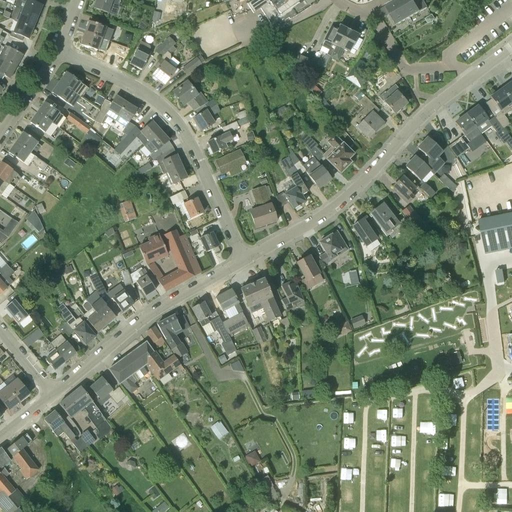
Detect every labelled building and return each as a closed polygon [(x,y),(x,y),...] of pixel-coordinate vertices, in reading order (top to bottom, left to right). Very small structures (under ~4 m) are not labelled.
[(16,0),(14,7),(23,10),(38,16),(42,6),(27,0),(16,0)] [(96,0),(94,8),(115,16),(120,2),(114,0),(96,0)] [(315,0),(253,0),(247,4),(253,13),(260,9),(271,26),(279,21),(281,24),(288,18),(289,20),(296,16),(310,7),(309,5),(315,0)] [(390,15),(396,26),(427,7),(422,0),(396,0),(377,11),(377,12),(382,20),(390,15)] [(23,10),(18,22),(33,29),(38,16),(23,10)] [(435,19),(432,15),(424,19),(427,24),(432,23),(435,19)] [(144,19),(138,25),(143,30),(149,25),(144,19)] [(33,29),(18,22),(14,33),(11,32),(9,36),(22,42),(23,37),(29,40),(33,29)] [(89,22),(85,34),(101,39),(101,40),(104,41),(108,42),(112,31),(89,22)] [(321,47),(333,53),(336,47),(337,47),(347,31),(339,26),(337,29),(332,26),(324,41),(325,41),(321,47)] [(336,47),(333,53),(331,57),(337,61),(343,50),(349,53),(358,36),(347,31),(337,47),(336,47)] [(101,39),(85,34),(81,45),(97,51),(101,40),(101,39)] [(184,34),(178,40),(183,45),(190,39),(184,34)] [(154,51),(161,58),(168,51),(170,48),(175,44),(168,37),(154,51)] [(149,55),(147,54),(150,49),(150,48),(149,47),(148,46),(148,45),(140,42),(129,64),(141,70),(149,55)] [(0,52),(0,59),(4,61),(16,67),(22,56),(4,46),(0,52)] [(157,70),(152,76),(163,85),(167,80),(168,80),(177,69),(168,62),(170,59),(170,54),(168,51),(161,58),(154,67),(157,70)] [(299,55),(293,67),(307,75),(313,63),(299,55)] [(201,64),(196,58),(181,69),(186,76),(201,64)] [(0,80),(0,81),(4,76),(9,79),(16,67),(4,61),(1,67),(0,66),(0,80)] [(346,77),(360,86),(366,77),(352,68),(346,77)] [(392,79),(395,75),(388,69),(385,73),(392,79)] [(66,73),(59,83),(73,93),(80,83),(66,73)] [(511,81),(502,89),(511,102),(511,81)] [(193,112),(204,105),(208,103),(199,92),(196,95),(187,82),(173,93),(183,105),(186,103),(193,112)] [(75,102),(85,109),(82,113),(93,121),(98,112),(98,111),(89,104),(73,93),(59,83),(52,93),(71,107),(75,102)] [(313,84),(308,88),(316,98),(321,93),(313,84)] [(401,92),(395,85),(386,93),(385,92),(379,97),(384,103),(384,102),(393,113),(394,114),(406,104),(398,94),(401,92)] [(511,105),(511,102),(502,89),(490,97),(500,111),(507,106),(508,108),(511,105)] [(320,95),(315,99),(324,110),(329,106),(320,95)] [(114,121),(126,103),(116,96),(103,115),(98,112),(93,121),(93,122),(92,125),(96,127),(97,124),(100,125),(105,116),(114,122),(114,121)] [(364,96),(357,103),(363,108),(358,114),(364,120),(357,128),(368,139),(374,133),(372,131),(381,122),(383,124),(375,115),(379,111),(370,102),(364,96)] [(213,99),(208,103),(204,105),(208,110),(206,111),(193,119),(201,132),(214,124),(210,118),(219,112),(217,105),(213,99)] [(44,103),(37,113),(55,126),(62,116),(44,103)] [(118,127),(128,134),(135,127),(129,122),(137,110),(126,103),(114,121),(120,125),(118,127)] [(270,113),(272,119),(275,123),(275,124),(280,120),(291,113),(288,109),(286,110),(283,106),(270,113)] [(466,115),(480,134),(491,126),(496,133),(494,134),(498,140),(499,139),(503,145),(505,143),(511,152),(511,151),(511,140),(507,134),(507,133),(503,128),(494,116),(488,121),(487,119),(478,107),(466,115)] [(236,114),(239,120),(245,118),(247,117),(244,111),(236,114)] [(494,116),(503,128),(509,123),(501,112),(494,116)] [(55,126),(37,113),(30,123),(48,136),(55,126)] [(76,126),(79,121),(70,114),(66,119),(76,126)] [(455,123),(464,136),(469,143),(480,134),(466,115),(455,123)] [(281,121),(275,124),(278,131),(284,128),(281,121)] [(135,138),(143,147),(160,131),(152,122),(140,132),(135,127),(128,134),(113,150),(118,155),(122,150),(121,149),(131,138),(135,138)] [(221,129),(224,135),(207,143),(212,155),(234,145),(228,133),(239,128),(236,122),(225,127),(221,129)] [(271,122),(263,127),(266,133),(274,128),(271,122)] [(100,139),(89,130),(84,137),(95,145),(100,139)] [(156,150),(157,151),(168,141),(169,141),(160,131),(143,147),(150,155),(156,150)] [(16,143),(31,154),(38,144),(23,133),(16,143)] [(310,153),(317,145),(306,134),(300,140),(310,153)] [(323,156),(340,173),(350,163),(347,160),(352,155),(334,136),(328,142),(333,147),(323,156)] [(442,152),(427,138),(418,148),(426,156),(420,162),(429,171),(433,175),(443,163),(437,157),(442,152)] [(460,138),(447,147),(456,159),(469,149),(460,138)] [(31,154),(16,143),(9,153),(27,166),(29,162),(42,171),(46,165),(32,155),(31,154)] [(285,151),(288,157),(288,158),(296,174),(297,174),(299,176),(305,172),(318,189),(330,180),(313,157),(302,166),(299,161),(290,149),(285,151)] [(239,151),(215,162),(219,170),(222,169),(224,173),(228,171),(231,176),(240,172),(236,165),(243,162),(239,151)] [(167,173),(182,167),(177,155),(176,156),(162,162),(163,164),(158,166),(162,175),(167,173)] [(288,157),(279,162),(295,188),(284,195),(288,202),(293,210),(301,205),(299,203),(306,199),(303,195),(307,192),(296,174),(288,158),(288,157)] [(420,162),(415,157),(405,167),(420,181),(429,171),(420,162)] [(69,168),(70,166),(73,168),(75,164),(73,162),(67,158),(63,164),(69,168)] [(1,163),(0,164),(0,178),(8,185),(16,174),(1,163)] [(137,170),(140,174),(141,175),(144,173),(151,168),(148,163),(137,170)] [(182,167),(167,173),(172,185),(187,178),(182,167)] [(410,194),(415,188),(402,177),(393,187),(396,190),(394,192),(407,204),(413,198),(410,194)] [(0,178),(0,195),(8,185),(0,178)] [(424,183),(419,188),(430,199),(435,193),(424,183)] [(456,187),(452,183),(447,188),(452,192),(456,187)] [(276,222),(264,187),(252,192),(258,209),(249,212),(255,229),(276,222)] [(172,205),(183,201),(187,199),(184,191),(169,198),(172,205)] [(184,205),(190,218),(203,213),(196,199),(184,205)] [(119,205),(124,222),(129,220),(123,204),(119,205)] [(398,224),(383,205),(371,214),(386,233),(398,224)] [(421,223),(408,207),(401,212),(414,228),(421,223)] [(33,227),(39,221),(33,212),(25,220),(33,227)] [(511,213),(480,221),(486,255),(511,249),(511,213)] [(377,240),(362,220),(352,227),(366,247),(377,240)] [(111,229),(104,233),(108,238),(114,233),(111,229)] [(152,262),(147,266),(165,293),(201,273),(186,241),(184,236),(177,238),(173,230),(163,234),(167,243),(165,243),(177,270),(163,278),(152,262)] [(318,257),(324,266),(337,258),(335,255),(347,248),(337,231),(331,235),(331,234),(317,242),(324,253),(318,257)] [(199,239),(206,253),(218,247),(212,233),(199,239)] [(149,243),(139,248),(145,264),(167,255),(159,235),(148,240),(149,243)] [(466,244),(458,245),(458,253),(467,253),(466,244)] [(319,274),(309,256),(297,264),(305,279),(301,281),(306,291),(314,286),(310,279),(319,274)] [(124,264),(118,267),(124,286),(132,284),(129,275),(127,270),(126,270),(124,264)] [(0,277),(10,269),(6,265),(1,269),(0,268),(0,277)] [(69,266),(63,269),(65,275),(71,272),(69,266)] [(10,269),(0,277),(0,294),(13,283),(8,278),(14,273),(10,268),(10,269)] [(136,283),(145,296),(155,290),(148,279),(149,277),(144,269),(142,270),(140,268),(129,275),(132,284),(133,285),(136,283)] [(46,273),(39,276),(43,282),(49,279),(46,273)] [(240,289),(248,307),(251,314),(263,309),(260,303),(271,298),(263,279),(240,289)] [(303,301),(295,283),(290,286),(289,283),(281,287),(286,299),(281,301),(286,312),(295,308),(299,309),(303,307),(304,303),(303,301)] [(107,295),(110,299),(112,298),(122,312),(133,304),(119,285),(107,295)] [(102,298),(106,295),(102,287),(98,289),(102,298)] [(215,298),(215,299),(222,312),(234,306),(238,315),(222,324),(229,338),(249,327),(242,313),(243,313),(238,304),(231,290),(215,298)] [(18,325),(29,315),(14,293),(6,300),(10,304),(4,309),(18,325)] [(263,309),(269,322),(280,317),(271,298),(260,303),(263,309)] [(106,305),(101,299),(91,307),(106,325),(115,318),(105,306),(106,305)] [(91,307),(87,302),(81,307),(86,312),(82,316),(97,333),(106,325),(91,307)] [(217,315),(215,312),(210,315),(203,303),(191,309),(199,323),(202,328),(209,324),(214,332),(216,331),(222,344),(220,345),(226,356),(236,351),(234,347),(229,338),(222,324),(217,315)] [(70,314),(63,319),(65,322),(73,332),(85,346),(95,337),(79,318),(76,321),(70,314)] [(161,334),(178,358),(187,352),(181,343),(180,344),(175,336),(182,332),(176,320),(174,316),(157,325),(161,334)] [(362,316),(350,320),(353,329),(365,324),(362,316)] [(284,332),(291,329),(286,318),(279,321),(284,332)] [(68,336),(73,332),(65,322),(58,329),(63,334),(65,332),(68,336)] [(347,322),(337,326),(341,336),(351,332),(347,322)] [(165,343),(161,338),(154,327),(146,332),(154,343),(157,349),(165,343)] [(258,345),(266,341),(259,327),(251,331),(258,345)] [(32,333),(37,340),(43,335),(38,328),(32,333)] [(50,344),(54,349),(65,362),(80,350),(74,343),(70,346),(67,342),(66,343),(60,336),(50,344)] [(145,365),(156,357),(146,343),(108,370),(119,384),(145,365)] [(65,362),(54,349),(47,355),(49,357),(45,360),(54,371),(65,362)] [(448,356),(451,367),(463,364),(460,353),(448,356)] [(224,356),(217,360),(220,366),(227,362),(224,356)] [(156,357),(145,365),(156,381),(156,380),(157,381),(180,365),(174,357),(162,366),(156,357)] [(239,362),(230,367),(233,372),(244,373),(239,362)] [(118,387),(113,392),(101,378),(90,388),(101,400),(108,394),(117,405),(126,397),(118,387)] [(17,380),(7,388),(19,402),(29,395),(25,390),(17,380)] [(65,412),(67,411),(72,418),(80,411),(81,413),(84,410),(87,414),(86,417),(95,428),(105,420),(92,401),(81,387),(59,404),(65,412)] [(19,402),(7,388),(0,393),(0,399),(9,411),(19,402)] [(422,408),(433,408),(433,400),(423,400),(422,408)] [(75,437),(54,411),(44,420),(57,437),(63,432),(70,441),(75,437)] [(433,432),(432,421),(424,421),(425,432),(433,432)] [(220,423),(218,424),(217,422),(209,427),(218,440),(225,434),(227,433),(220,423)] [(22,450),(32,441),(26,434),(7,450),(13,457),(13,456),(22,468),(20,470),(27,479),(38,470),(22,450)] [(89,448),(80,437),(76,441),(75,440),(71,443),(80,455),(89,448)] [(454,449),(454,440),(444,440),(444,449),(454,449)] [(0,448),(0,473),(4,478),(8,474),(3,467),(10,461),(1,448),(0,448)] [(162,452),(155,457),(159,464),(167,458),(162,452)] [(258,463),(260,462),(254,452),(244,457),(250,467),(258,463)] [(126,460),(128,469),(137,467),(135,458),(126,460)] [(405,458),(393,458),(393,466),(405,466),(405,458)] [(21,511),(18,508),(8,496),(14,491),(4,478),(0,473),(0,492),(0,508),(3,511),(21,511)] [(116,486),(111,489),(115,496),(121,492),(118,488),(116,486)] [(154,487),(148,492),(153,500),(160,495),(154,487)] [(8,496),(18,508),(26,501),(16,489),(14,491),(8,496)] [(494,492),(494,503),(509,504),(510,493),(494,492)] [(450,507),(450,495),(441,495),(440,506),(450,507)] [(164,511),(169,509),(164,502),(151,511),(164,511)] [(392,502),(391,511),(405,511),(406,503),(392,502)]
